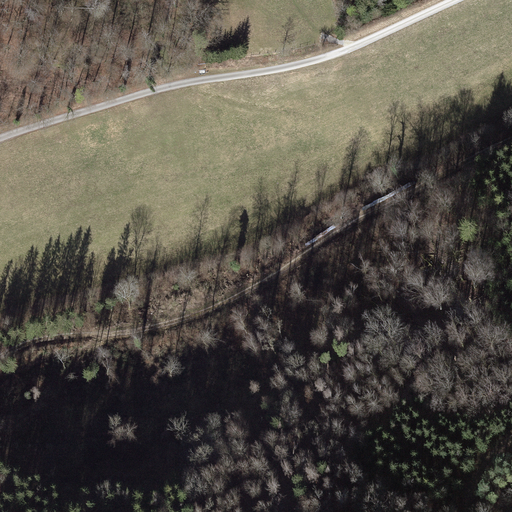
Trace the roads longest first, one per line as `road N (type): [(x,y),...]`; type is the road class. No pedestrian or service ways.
road 1 (track): [(0,357),(40,338),(150,327),(223,303),(372,211),(511,139)]
road 2 (track): [(0,138),(159,88),(303,63),(455,0)]
